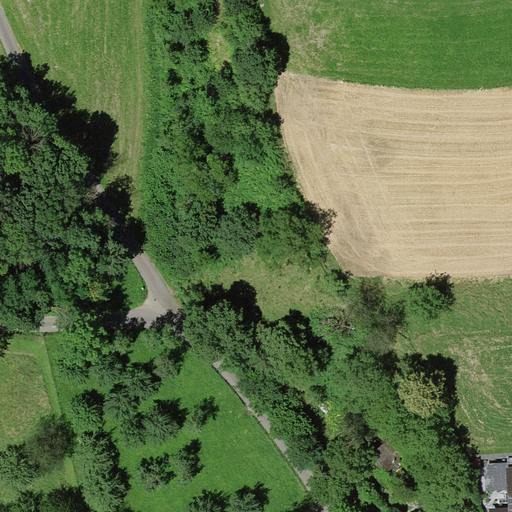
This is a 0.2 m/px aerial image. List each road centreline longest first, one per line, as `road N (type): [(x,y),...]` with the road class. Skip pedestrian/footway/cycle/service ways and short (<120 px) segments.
road 1 (unclassified): [(323,511),(269,421),(170,310)]
road 2 (unclassified): [(0,328),(132,323),(170,310)]
